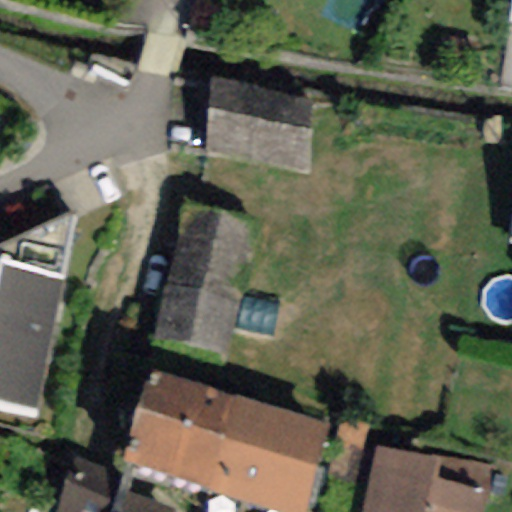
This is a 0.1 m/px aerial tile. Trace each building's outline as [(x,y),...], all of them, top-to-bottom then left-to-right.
[(212,87),(202,158),(304,173),(314,102),(212,87)] [(168,294),(237,307),(253,227),(183,213),(168,294)] [(73,219),(0,253),(0,412),(34,419),(63,281),(73,219)] [(237,307),(168,294),(164,293),(148,375),(221,389),(237,307)] [(210,501),(236,408),(148,384),(122,477),(210,501)] [(236,408),(210,501),(249,511),(306,511),(328,433),(236,408)] [(442,470),(374,454),(360,511),(482,511),(486,498),(438,487),(442,470)] [(108,511),(116,484),(69,471),(56,511),(108,511)] [(166,511),(116,498),(111,511),(166,511)]
